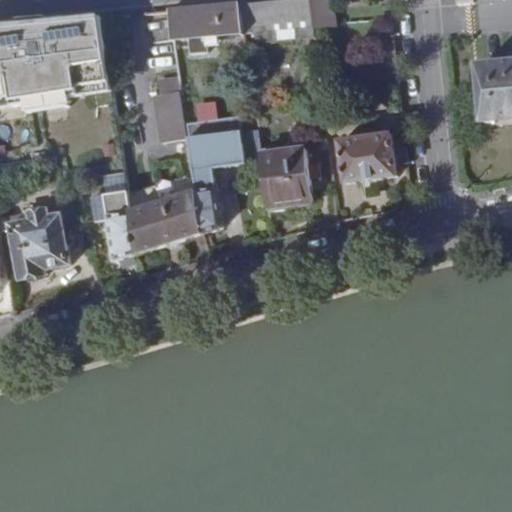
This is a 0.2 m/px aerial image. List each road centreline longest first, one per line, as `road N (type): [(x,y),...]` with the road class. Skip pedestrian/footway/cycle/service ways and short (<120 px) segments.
road 1 (residential): [(0,349),(448,226)]
road 2 (residential): [(448,226),(421,0)]
